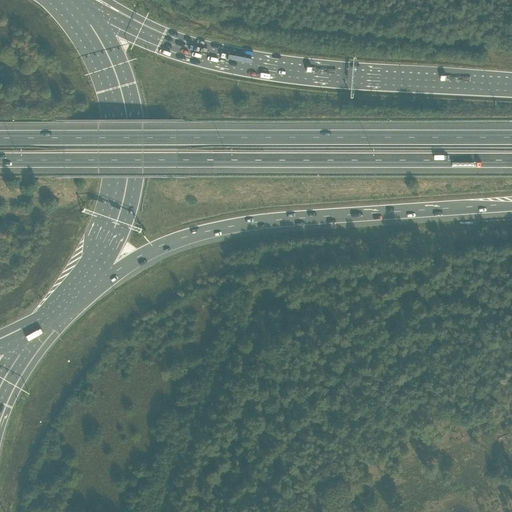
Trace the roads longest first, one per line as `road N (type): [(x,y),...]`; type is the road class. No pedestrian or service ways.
road 1 (motorway): [(511,138),(0,137)]
road 2 (motorway): [(0,160),(511,160)]
road 3 (motorway): [(511,87),(263,70),(174,49),(64,5)]
road 4 (motorway): [(73,293),(160,245),(227,226),(511,205)]
road 5 (trunk): [(73,293),(119,213),(129,152),(113,69),(90,25),(64,5)]
